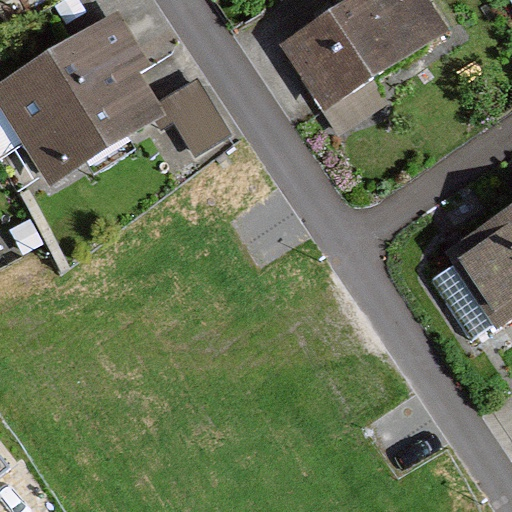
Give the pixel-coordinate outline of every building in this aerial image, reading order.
[(183,57),(147,0),(72,0),(44,17),(62,47),(0,84),(0,132),(42,201),(158,132),(132,88),(183,57)] [(408,0),(396,8),(390,0),(350,0),(274,50),(321,123),(451,38),(426,0),(408,0)] [(220,144),(189,97),(161,115),(191,162),(220,144)] [(511,211),(483,231),(432,264),(486,345),(511,327),(511,211)] [(0,447),(0,481),(16,469),(0,447)]
